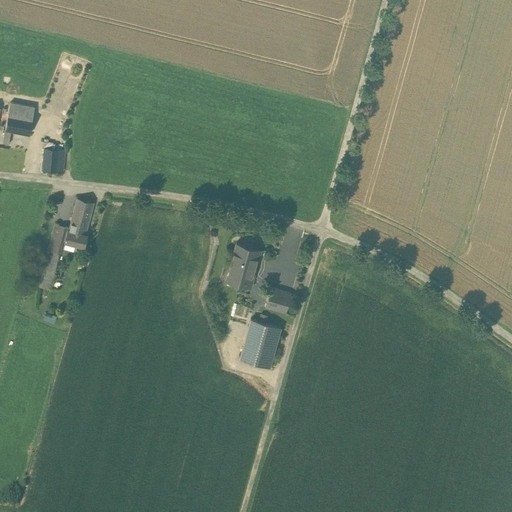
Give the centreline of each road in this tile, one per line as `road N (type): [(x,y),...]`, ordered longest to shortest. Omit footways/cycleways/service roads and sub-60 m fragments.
road 1 (unclassified): [(320,230),(224,203),(0,176)]
road 2 (track): [(243,511),(320,230)]
road 3 (unclassified): [(320,230),(386,0)]
road 4 (unclassified): [(511,336),(410,266),(320,230)]
